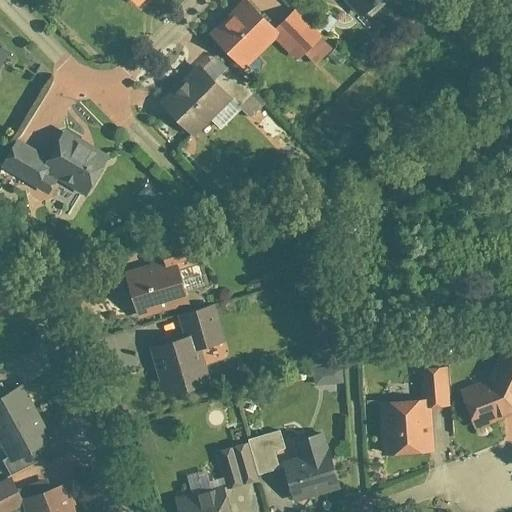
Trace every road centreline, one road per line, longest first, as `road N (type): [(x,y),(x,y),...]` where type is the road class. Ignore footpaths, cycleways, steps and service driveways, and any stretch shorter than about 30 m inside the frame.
road 1 (residential): [(105,511),(25,307),(0,292)]
road 2 (residential): [(87,81),(176,0)]
